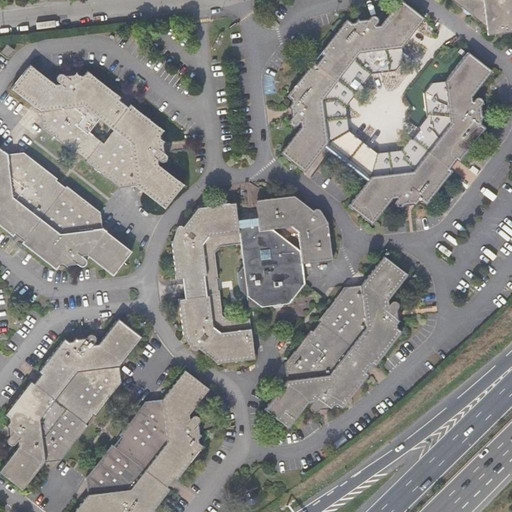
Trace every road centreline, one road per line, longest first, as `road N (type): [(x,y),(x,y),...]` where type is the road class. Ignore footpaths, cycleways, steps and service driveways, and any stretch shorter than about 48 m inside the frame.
road 1 (motorway): [(511,356),(303,511)]
road 2 (motorway): [(511,382),(381,511)]
road 3 (unclassified): [(0,18),(165,0)]
